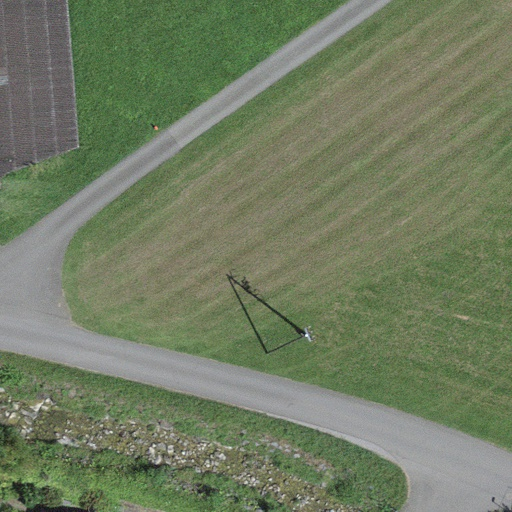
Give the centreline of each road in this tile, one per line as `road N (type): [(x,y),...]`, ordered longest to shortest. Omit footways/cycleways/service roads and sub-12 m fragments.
road 1 (unclassified): [(0,328),(320,408),(482,466)]
road 2 (unclassified): [(0,305),(26,265),(120,177),(367,0)]
